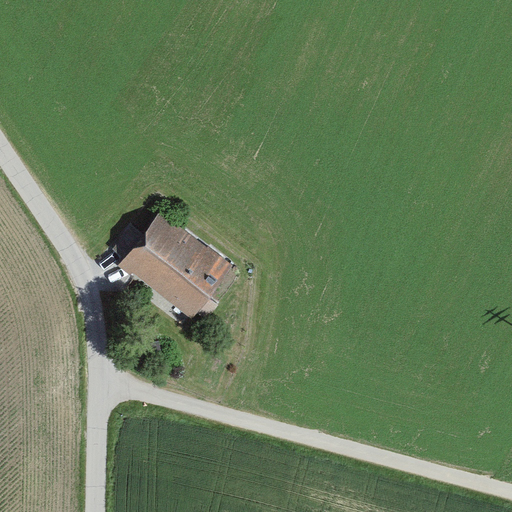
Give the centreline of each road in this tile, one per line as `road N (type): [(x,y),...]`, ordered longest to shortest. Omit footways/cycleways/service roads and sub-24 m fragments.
road 1 (unclassified): [(100,385),(511,491)]
road 2 (unclassified): [(100,385),(94,316),(76,264),(0,152)]
road 3 (unclassified): [(96,511),(100,385)]
